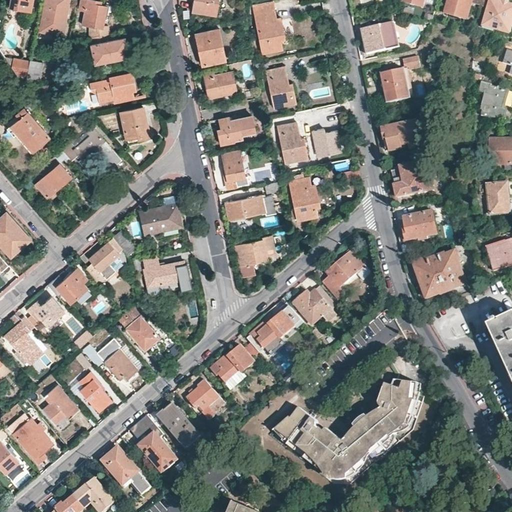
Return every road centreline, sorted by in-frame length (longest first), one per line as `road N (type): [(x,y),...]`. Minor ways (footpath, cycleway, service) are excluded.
road 1 (residential): [(381,202),(404,298),(511,480)]
road 2 (residential): [(14,511),(234,322)]
road 3 (residential): [(340,0),(381,202)]
road 4 (residential): [(234,322),(381,202)]
road 5 (residential): [(196,157),(234,322)]
road 6 (residential): [(196,157),(168,163),(63,251)]
road 7 (residential): [(164,0),(196,157)]
